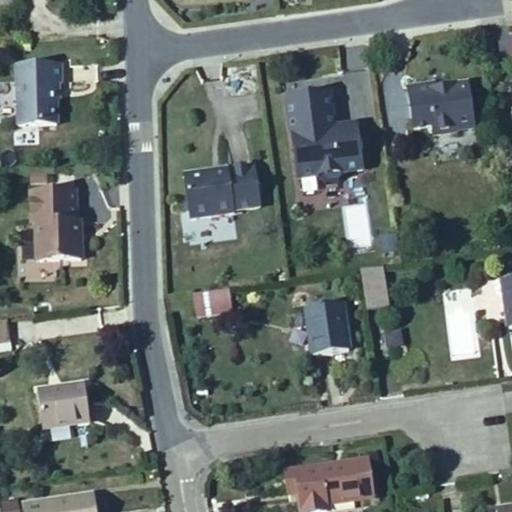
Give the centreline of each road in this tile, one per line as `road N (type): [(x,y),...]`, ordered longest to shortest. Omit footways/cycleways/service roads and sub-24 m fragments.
road 1 (residential): [(137,50),(146,321),(172,443)]
road 2 (residential): [(137,50),(431,12),(448,0)]
road 3 (residential): [(461,433),(414,408),(172,443)]
